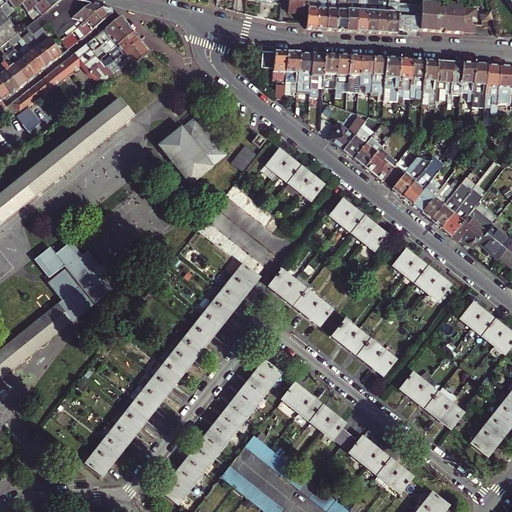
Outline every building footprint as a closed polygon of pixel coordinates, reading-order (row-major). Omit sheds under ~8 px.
[(0,0),(0,10),(13,0),(0,0)] [(7,19),(16,13),(32,0),(13,0),(0,10),(7,19)] [(21,20),(34,10),(46,0),(32,0),(16,13),(21,20)] [(45,27),(46,28),(80,2),(71,0),(64,0),(41,19),(26,30),(32,37),(41,30),(45,27)] [(46,0),(34,10),(41,19),(64,0),(46,0)] [(288,0),(288,13),(307,14),(308,0),(288,0)] [(306,29),(317,30),(318,0),(308,0),(307,14),(306,29)] [(318,0),(317,30),(327,31),(328,0),(318,0)] [(328,0),(327,31),(337,31),(338,0),(328,0)] [(338,0),(337,31),(347,32),(348,0),(338,0)] [(348,0),(347,32),(357,33),(359,0),(348,0)] [(359,0),(357,33),(367,33),(369,0),(359,0)] [(369,0),(367,33),(377,34),(379,3),(379,0),(369,0)] [(377,34),(387,35),(389,0),(383,0),(384,3),(379,3),(377,34)] [(398,35),(398,31),(399,10),(399,4),(399,0),(389,0),(387,35),(398,35)] [(52,36),(55,34),(92,5),(80,2),(46,28),(52,36)] [(398,31),(420,32),(422,5),(399,4),(399,10),(398,31)] [(477,25),(473,25),(474,18),(474,9),(465,9),(465,7),(450,6),(446,8),(440,7),(437,5),(422,4),(422,5),(420,32),(439,33),(439,31),(445,32),(445,33),(463,35),(463,33),(477,34),(477,25)] [(66,36),(78,27),(103,8),(92,5),(55,34),(61,41),(66,36)] [(78,27),(85,36),(111,15),(111,10),(103,8),(78,27)] [(11,42),(4,34),(13,27),(7,19),(0,10),(0,50),(9,43),(11,42)] [(482,23),(493,20),(491,13),(480,16),(482,23)] [(99,35),(105,43),(128,25),(121,17),(99,35)] [(107,55),(117,48),(135,34),(128,25),(105,43),(97,49),(93,53),(97,58),(105,52),(107,55)] [(19,36),(19,35),(13,27),(4,34),(11,42),(19,36)] [(49,39),(52,36),(46,28),(45,27),(41,30),(49,39)] [(52,63),(62,55),(49,39),(41,30),(32,37),(39,45),(52,63)] [(24,43),(27,41),(22,34),(19,35),(19,36),(24,43)] [(99,61),(105,69),(141,41),(135,34),(117,48),(107,55),(110,59),(104,63),(101,60),(99,61)] [(35,77),(45,69),(31,51),(24,43),(19,36),(11,42),(9,43),(11,46),(17,41),(23,49),(17,53),(35,77)] [(68,50),(74,45),(66,36),(61,41),(68,50)] [(105,88),(105,89),(151,53),(141,41),(105,69),(99,61),(97,58),(93,53),(87,45),(35,85),(11,104),(20,115),(82,64),(90,74),(103,86),(105,88)] [(93,53),(97,49),(91,41),(87,45),(93,53)] [(26,84),(35,77),(17,53),(11,46),(9,43),(0,50),(3,54),(8,50),(13,57),(8,60),(9,61),(26,84)] [(45,69),(52,63),(39,45),(31,51),(45,69)] [(262,69),(274,70),(274,53),(262,52),(262,69)] [(285,108),(285,92),(287,53),(274,53),(274,70),(273,87),(279,87),(278,103),(285,108)] [(291,95),(298,96),(300,54),(287,53),(285,92),(291,93),(291,95)] [(298,96),(311,96),(313,55),(300,54),(298,96)] [(319,90),(323,90),(325,56),(313,55),(311,96),(310,101),(318,101),(319,90)] [(323,92),(336,92),(338,56),(325,56),(323,90),(323,92)] [(343,95),(348,95),(350,57),(338,56),(336,92),(335,101),(342,101),(343,95)] [(348,95),(359,96),(361,58),(350,57),(348,95)] [(371,96),(371,91),(373,59),(361,58),(359,96),(371,96)] [(383,104),(383,100),(386,59),(373,59),(371,91),(378,91),(377,104),(383,104)] [(383,104),(397,105),(400,60),(386,59),(383,100),(383,104)] [(403,100),(409,100),(412,61),(400,60),(397,105),(402,105),(403,100)] [(18,90),(26,84),(9,61),(1,68),(5,72),(18,90)] [(409,100),(422,101),(424,62),(412,61),(409,100)] [(434,110),(434,102),(437,63),(424,62),(422,101),(421,105),(427,106),(427,110),(434,110)] [(434,102),(447,103),(449,64),(437,63),(434,102)] [(460,97),(460,94),(462,64),(449,64),(447,103),(447,105),(451,105),(451,96),(460,97)] [(468,103),(472,103),(475,65),(462,64),(460,94),(468,95),(468,103)] [(484,120),(485,110),(488,66),(475,65),(472,103),(472,110),(481,110),(481,113),(479,120),(484,120)] [(491,118),(497,118),(500,67),(488,66),(485,110),(491,111),(491,118)] [(511,90),(511,67),(500,67),(497,118),(501,119),(502,105),(510,105),(511,90)] [(10,96),(18,90),(5,72),(0,75),(0,83),(9,95),(10,96)] [(0,98),(2,101),(9,95),(0,83),(0,98)] [(0,225),(57,180),(135,117),(120,99),(55,152),(0,195),(0,225)] [(31,106),(18,117),(31,133),(44,122),(31,106)] [(214,167),(214,166),(227,156),(196,118),(183,129),(182,127),(158,147),(191,186),(214,167)] [(330,144),(344,154),(362,131),(366,126),(360,121),(347,136),(345,134),(345,133),(338,128),(335,132),(337,134),(330,144)] [(344,154),(354,163),(373,139),(362,131),(344,154)] [(375,158),(377,156),(378,154),(389,141),(387,139),(384,142),(375,136),(373,139),(354,163),(365,171),(375,158)] [(252,144),(260,150),(266,143),(258,137),(252,144)] [(243,172),(256,156),(245,147),(232,163),(243,172)] [(268,168),(278,176),(290,161),(280,154),(268,168)] [(378,154),(377,156),(375,158),(365,171),(383,185),(394,171),(396,168),(378,154)] [(393,193),(402,201),(419,179),(430,166),(431,165),(418,160),(404,179),(393,193)] [(278,176),(288,185),(300,169),(290,161),(278,176)] [(402,201),(412,209),(434,181),(440,174),(430,166),(419,179),(402,201)] [(299,193),(311,178),(300,169),(288,185),(299,193)] [(383,185),(389,191),(401,177),(394,171),(383,185)] [(404,179),(401,177),(389,191),(393,193),(404,179)] [(299,193),(312,204),(325,188),(311,178),(299,193)] [(460,189),(461,187),(451,180),(450,182),(460,189)] [(422,216),(444,189),(434,181),(412,209),(422,216)] [(422,216),(432,224),(458,191),(460,189),(450,182),(444,189),(422,216)] [(432,224),(442,232),(467,199),(473,192),(464,184),(461,187),(460,189),(458,191),(432,224)] [(282,225),(277,221),(265,212),(233,187),(225,198),(273,236),(282,225)] [(451,239),(468,219),(474,211),(483,200),(477,196),(472,203),(467,199),(442,232),(451,239)] [(331,217),(342,226),(353,212),(341,204),(331,217)] [(493,227),(474,211),(468,219),(487,234),(492,229),(493,227)] [(342,226),(353,235),(364,221),(353,212),(342,226)] [(474,251),(479,245),(487,234),(468,219),(451,239),(458,245),(461,241),(474,251)] [(257,278),(265,268),(207,220),(199,231),(242,266),(257,278)] [(353,235),(364,243),(375,229),(364,221),(353,235)] [(364,243),(375,252),(386,238),(375,229),(364,243)] [(499,261),(511,244),(492,229),(487,234),(479,245),(499,261)] [(511,244),(499,261),(511,271),(511,244)] [(394,267),(405,276),(417,262),(405,253),(394,267)] [(405,276),(417,285),(428,271),(417,262),(405,276)] [(247,291),(257,278),(242,266),(232,279),(247,291)] [(0,381),(95,305),(66,269),(48,284),(62,302),(0,352),(0,381)] [(417,285),(427,293),(439,279),(428,271),(417,285)] [(269,287),(282,298),(294,282),(281,272),(269,287)] [(310,288),(297,278),(294,282),(307,292),(310,288)] [(222,292),(238,304),(247,291),(232,279),(222,292)] [(427,293),(438,302),(450,288),(439,279),(427,293)] [(282,298),(295,308),(307,292),(294,282),(282,298)] [(320,303),(323,298),(310,288),(307,292),(320,303)] [(227,317),(238,304),(222,292),(212,305),(227,317)] [(295,308),(308,318),(320,303),(307,292),(295,308)] [(308,318),(320,328),(332,313),(320,303),(308,318)] [(218,330),(227,317),(212,305),(202,317),(218,330)] [(461,320),(473,329),(484,315),(472,306),(461,320)] [(473,329),(483,338),(494,324),(484,315),(473,329)] [(208,342),(218,330),(202,317),(192,330),(208,342)] [(332,337),(345,347),(357,332),(344,322),(332,337)] [(483,338),(495,347),(506,332),(494,324),(483,338)] [(198,355),(208,342),(192,330),(182,342),(185,345),(198,355)] [(345,347),(357,357),(369,342),(357,332),(345,347)] [(505,355),(507,353),(511,346),(511,337),(506,332),(495,347),(505,355)] [(172,355),(188,368),(198,355),(185,345),(182,342),(172,355)] [(357,357),(370,367),(382,352),(369,342),(357,357)] [(450,358),(454,353),(446,345),(441,350),(450,358)] [(448,361),(450,358),(441,350),(439,353),(446,359),(448,361)] [(370,367),(383,378),(395,362),(382,352),(370,367)] [(163,367),(179,380),(188,368),(172,355),(163,367)] [(441,364),(446,368),(450,362),(448,361),(446,359),(441,364)] [(270,386),(279,374),(264,362),(255,373),(270,386)] [(153,379),(169,392),(179,380),(163,367),(153,379)] [(424,385),(430,377),(424,372),(418,380),(424,385)] [(262,396),(270,386),(255,373),(247,384),(262,396)] [(400,390),(412,400),(424,385),(418,380),(411,375),(400,390)] [(479,394),(483,389),(470,378),(466,384),(479,394)] [(160,404),(169,392),(153,379),(144,392),(147,394),(160,404)] [(254,406),(262,396),(247,384),(239,394),(254,406)] [(299,415),(311,400),(293,385),(281,400),(299,415)] [(412,400),(425,410),(436,395),(424,385),(412,400)] [(150,417),(160,404),(147,394),(144,392),(134,404),(139,408),(150,417)] [(245,417),(254,406),(239,394),(230,405),(245,417)] [(425,410),(437,420),(449,405),(436,395),(425,410)] [(500,408),(511,417),(511,396),(510,396),(500,408)] [(299,415),(310,423),(322,408),(311,400),(299,415)] [(127,419),(140,429),(150,417),(139,408),(134,404),(124,416),(127,419)] [(236,428),(245,417),(230,405),(221,416),(236,428)] [(450,430),(460,417),(462,415),(449,405),(437,420),(450,430)] [(245,417),(249,421),(258,410),(254,406),(245,417)] [(310,423),(321,432),(333,417),(322,408),(310,423)] [(490,421),(506,433),(511,425),(511,417),(500,408),(490,421)] [(130,442),(140,429),(127,419),(124,416),(114,429),(130,442)] [(227,440),(236,428),(221,416),(212,428),(227,440)] [(332,441),(342,429),(344,426),(333,417),(321,432),(332,441)] [(496,445),(506,433),(490,421),(481,433),(496,445)] [(219,451),(227,440),(212,428),(204,438),(219,451)] [(121,454),(130,442),(114,429),(104,441),(121,454)] [(332,441),(337,444),(347,432),(342,429),(332,441)] [(337,444),(343,449),(353,437),(347,432),(337,444)] [(470,446),(486,459),(496,445),(481,433),(470,446)] [(305,478),(292,467),(280,458),(253,436),(244,448),(296,490),(305,478)] [(343,449),(349,454),(359,442),(353,437),(343,449)] [(211,461),(219,451),(204,438),(196,449),(211,461)] [(367,468),(379,453),(361,439),(359,442),(349,454),(367,468)] [(111,466),(121,454),(104,441),(95,453),(111,466)] [(202,472),(211,461),(196,449),(187,459),(202,472)] [(101,479),(111,466),(95,453),(85,466),(101,479)] [(367,468),(378,477),(390,462),(379,453),(367,468)] [(193,483),(202,472),(187,459),(177,471),(193,483)] [(378,477),(389,485),(400,470),(390,462),(378,477)] [(261,511),(278,511),(281,509),(228,468),(219,479),(244,498),(261,511)] [(400,494),(402,492),(412,479),(400,470),(389,485),(400,494)] [(185,494),(193,483),(177,471),(169,482),(185,494)] [(45,483),(56,482),(55,472),(45,473),(45,483)] [(296,490),(308,499),(317,488),(314,485),(305,478),(296,490)] [(176,505),(185,494),(169,482),(161,492),(176,505)] [(347,511),(337,504),(320,490),(317,488),(308,499),(324,511),(347,511)] [(426,511),(443,511),(447,507),(432,495),(422,508),(426,511)]
